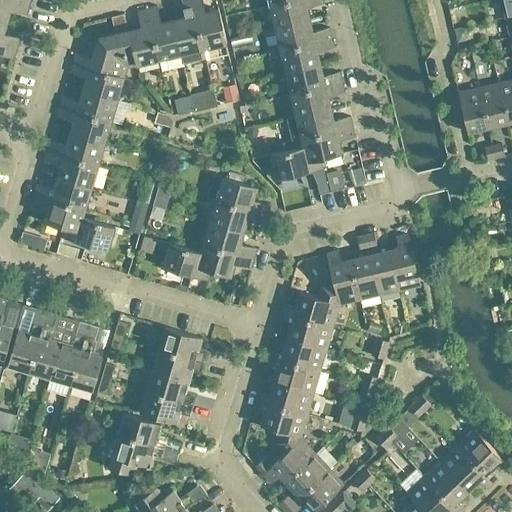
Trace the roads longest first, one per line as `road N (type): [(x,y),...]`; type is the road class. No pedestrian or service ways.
road 1 (residential): [(0,251),(256,322)]
road 2 (residential): [(256,322),(285,232),(383,209),(400,194)]
road 3 (residential): [(259,511),(220,458),(256,322)]
road 4 (residential): [(400,194),(341,0)]
road 5 (residential): [(124,0),(72,10),(29,137)]
road 6 (residential): [(468,172),(436,0)]
